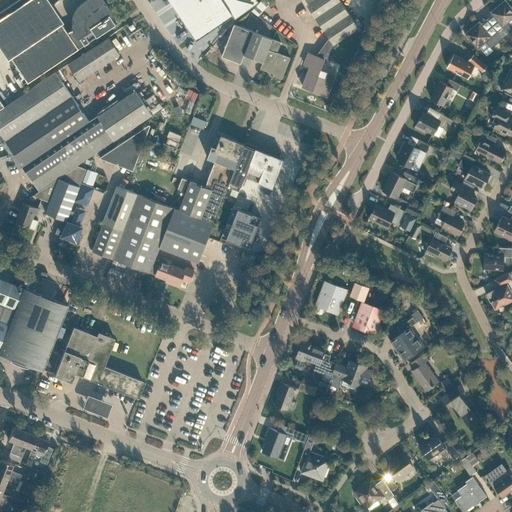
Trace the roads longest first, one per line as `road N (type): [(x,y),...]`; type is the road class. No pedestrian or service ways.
road 1 (unclassified): [(270,352),(0,244)]
road 2 (unclassified): [(365,141),(192,68),(138,0)]
road 3 (residential): [(356,207),(449,30),(479,0)]
road 4 (residential): [(511,367),(460,268),(511,168)]
road 5 (residential): [(378,440),(415,420),(380,350),(284,316)]
road 6 (tertiary): [(203,474),(3,395)]
road 7 (tertiary): [(365,141),(443,0)]
